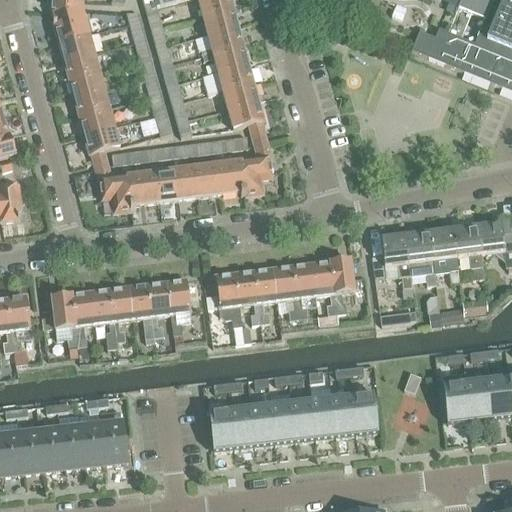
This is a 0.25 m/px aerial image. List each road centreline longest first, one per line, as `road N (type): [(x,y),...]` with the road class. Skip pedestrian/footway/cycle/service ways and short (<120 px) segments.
road 1 (residential): [(454,479),(177,511)]
road 2 (residential): [(73,256),(330,218)]
road 3 (residential): [(73,256),(4,8)]
road 4 (residential): [(330,218),(273,0)]
road 5 (residential): [(330,218),(511,181)]
